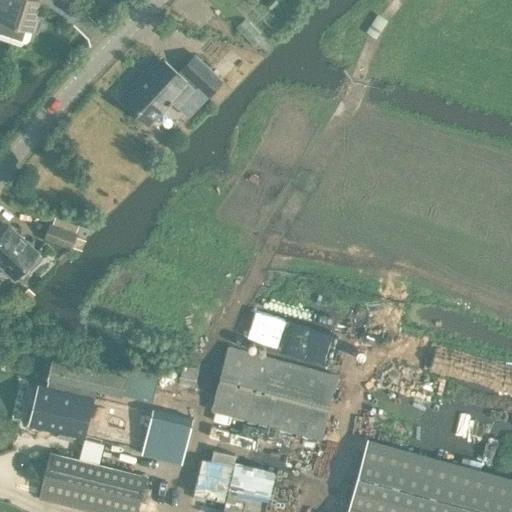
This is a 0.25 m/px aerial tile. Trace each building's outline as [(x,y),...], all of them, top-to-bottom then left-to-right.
[(39,0),(0,0),(0,18),(0,19),(0,36),(25,45),(31,29),(35,30),(39,15),(36,14),(40,0),(39,0)] [(222,79),(196,55),(182,69),(208,94),(222,79)] [(145,73),(123,96),(150,121),(171,98),(179,106),(198,86),(182,69),(176,75),(161,61),(152,71),(147,76),(145,73)] [(44,237),(70,247),(76,231),(78,225),(55,216),(52,223),(50,222),(44,237)] [(43,256),(9,225),(0,234),(0,261),(15,275),(27,262),(33,267),(43,256)] [(320,439),(337,375),(229,346),(212,409),(320,439)] [(39,383),(30,422),(39,425),(53,428),(84,436),(96,389),(121,395),(122,393),(152,400),(158,375),(128,368),(126,376),(53,358),(47,385),(39,383)] [(154,407),(142,453),(182,464),(194,418),(154,407)] [(367,441),(347,511),(511,511),(511,480),(405,452),(367,441)] [(193,493),(225,501),(223,509),(236,511),(264,511),(276,470),(236,460),(237,454),(213,448),(210,459),(202,457),(193,493)] [(137,511),(147,475),(50,451),(38,499),(93,511),(137,511)]
